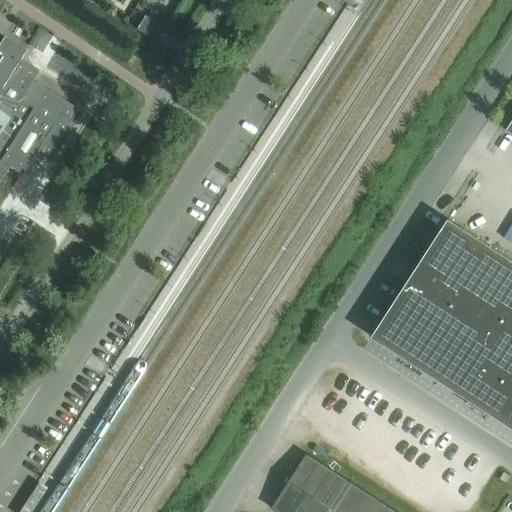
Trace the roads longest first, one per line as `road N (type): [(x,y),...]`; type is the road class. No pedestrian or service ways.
road 1 (unclassified): [(0,471),(305,0)]
road 2 (unclassified): [(511,67),(224,511)]
road 3 (residential): [(0,352),(223,0)]
